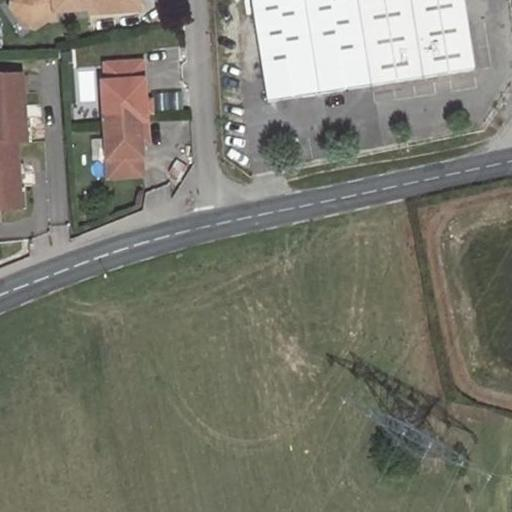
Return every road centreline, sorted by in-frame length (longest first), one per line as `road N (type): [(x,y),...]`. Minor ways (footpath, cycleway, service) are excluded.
road 1 (unclassified): [(214,224),(511,160)]
road 2 (unclassified): [(0,293),(214,224)]
road 3 (residential): [(196,0),(214,224)]
